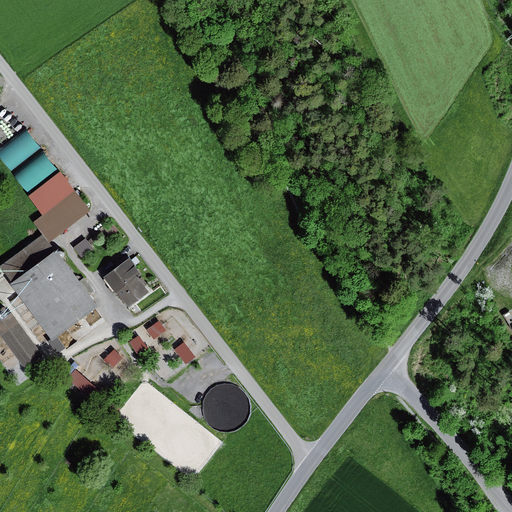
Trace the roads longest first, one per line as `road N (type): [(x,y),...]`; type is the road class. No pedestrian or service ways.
road 1 (unclassified): [(312,461),(0,60)]
road 2 (tertiary): [(386,368),(460,272),(511,183)]
road 3 (residential): [(511,507),(386,368)]
